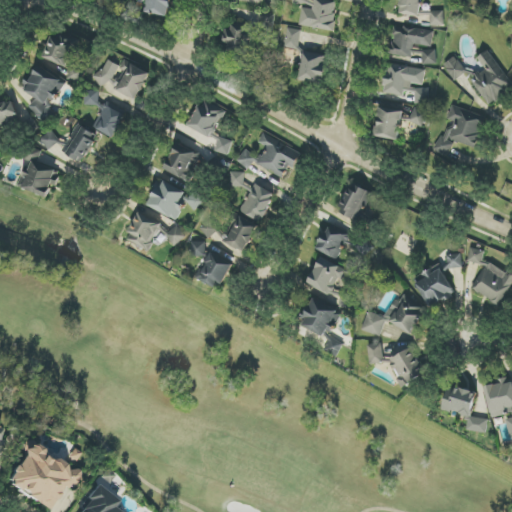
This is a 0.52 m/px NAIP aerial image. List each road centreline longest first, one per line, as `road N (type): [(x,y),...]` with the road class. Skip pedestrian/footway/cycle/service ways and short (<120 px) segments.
road 1 (residential): [(511,237),(373,172),(198,71),(44,0)]
road 2 (residential): [(263,303),(350,152),(378,0)]
road 3 (residential): [(115,220),(198,71),(210,0)]
